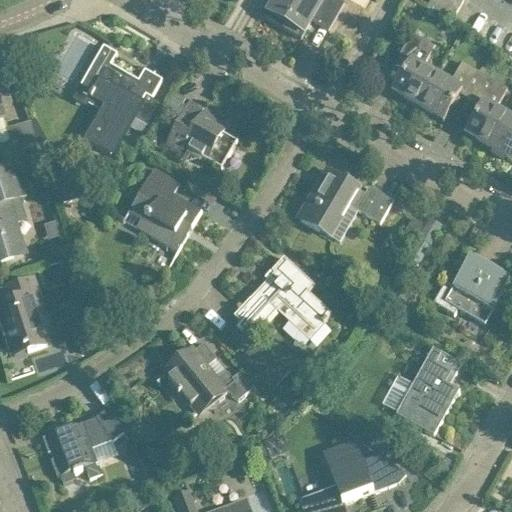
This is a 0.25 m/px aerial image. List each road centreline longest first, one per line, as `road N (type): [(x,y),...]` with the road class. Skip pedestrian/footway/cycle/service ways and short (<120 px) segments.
road 1 (residential): [(0,422),(106,373),(162,334),(212,276),(324,109)]
road 2 (residential): [(511,219),(324,109)]
road 3 (residential): [(324,109),(138,0)]
road 4 (residential): [(388,0),(324,109)]
road 5 (residential): [(446,511),(511,408)]
